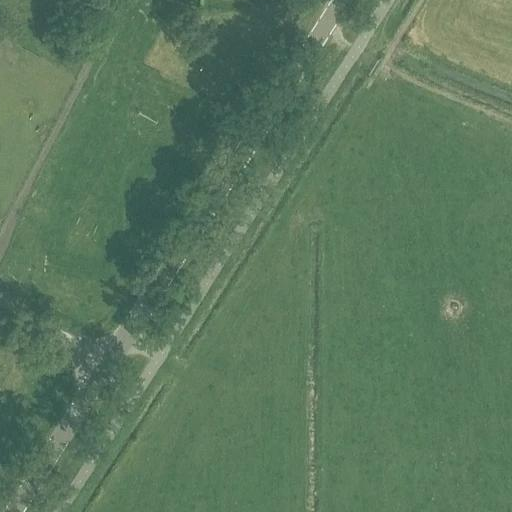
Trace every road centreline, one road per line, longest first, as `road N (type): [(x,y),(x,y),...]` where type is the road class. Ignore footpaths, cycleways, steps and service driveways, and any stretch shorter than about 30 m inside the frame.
road 1 (secondary): [(110,367),(347,0)]
road 2 (secondary): [(19,511),(110,367)]
road 3 (track): [(426,0),(387,74),(327,31)]
road 4 (unclassified): [(110,367),(0,299)]
